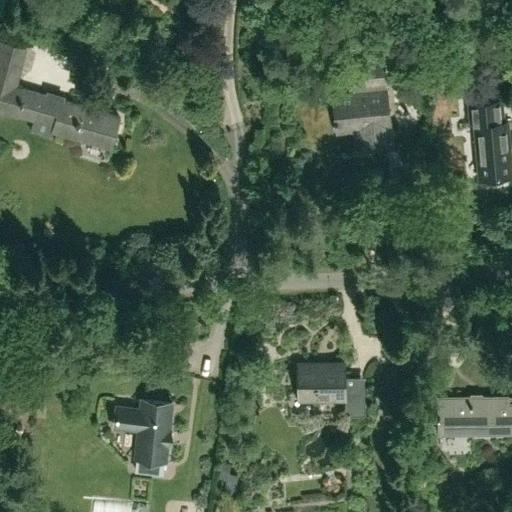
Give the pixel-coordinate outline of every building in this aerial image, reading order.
[(110,148),(119,117),(15,88),(26,49),(1,43),(0,46),(0,110),(34,120),(34,117),(54,123),(52,132),(110,148)] [(282,51),(272,51),(266,51),(265,67),(272,67),(281,67),(282,51)] [(356,149),(391,146),(383,59),(352,62),(355,95),(334,97),(337,130),(354,129),(356,149)] [(479,178),(511,175),(511,163),(509,120),(504,120),(502,100),(468,102),(470,125),(475,125),(476,133),(475,133),(479,178)] [(344,362),(297,363),(298,399),(345,398),(345,416),(365,416),(365,390),(345,390),(344,378),(344,362)] [(511,397),(438,399),(438,435),(511,432),(511,397)] [(142,411),(118,408),(116,427),(140,429),(137,456),(165,459),(171,404),(143,401),(142,411)] [(110,507),(148,508),(149,493),(110,492),(110,507)]
